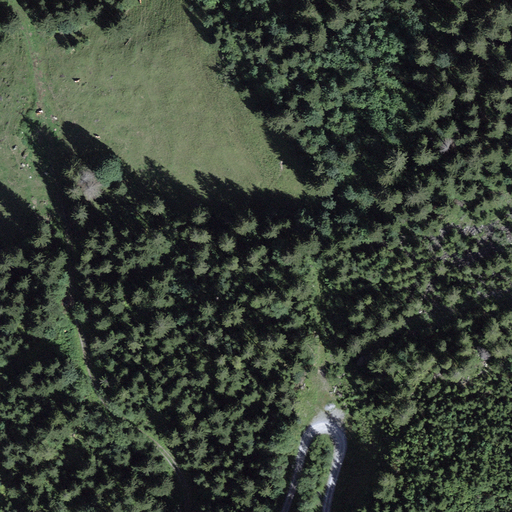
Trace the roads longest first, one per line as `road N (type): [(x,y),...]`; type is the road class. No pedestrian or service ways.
road 1 (track): [(184,511),(182,477),(104,406),(86,370),(39,80),(11,0)]
road 2 (track): [(291,511),(313,428),(323,420),(337,426),(348,452),(334,511)]
road 3 (track): [(323,420),(313,262)]
